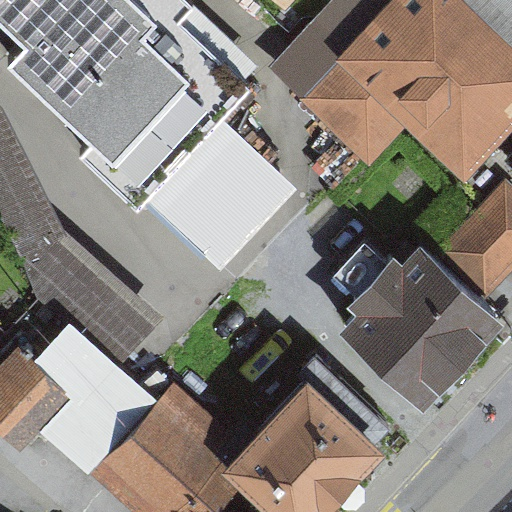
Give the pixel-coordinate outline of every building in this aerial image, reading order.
[(0,0),(0,21),(25,46),(10,61),(92,144),(80,154),(137,210),(147,200),(223,272),(297,189),(224,118),(251,87),(244,80),(259,66),(185,0),(0,0)] [(270,0),(284,13),(295,0),(270,0)] [(511,0),(342,0),(275,76),(376,165),(408,132),(461,184),(511,131),(511,0)] [(0,107),(0,222),(38,302),(124,368),(163,318),(66,235),(1,109),(0,107)] [(488,319),(393,239),(329,314),(423,395),(488,319)] [(18,351),(0,370),(0,434),(22,455),(73,402),(18,351)] [(298,379),(306,386),(250,446),(220,478),(240,496),(257,511),(340,511),(391,458),(378,446),(392,431),(316,360),(298,379)] [(250,446),(175,386),(93,476),(132,511),(222,511),(240,496),(220,478),(250,446)]
